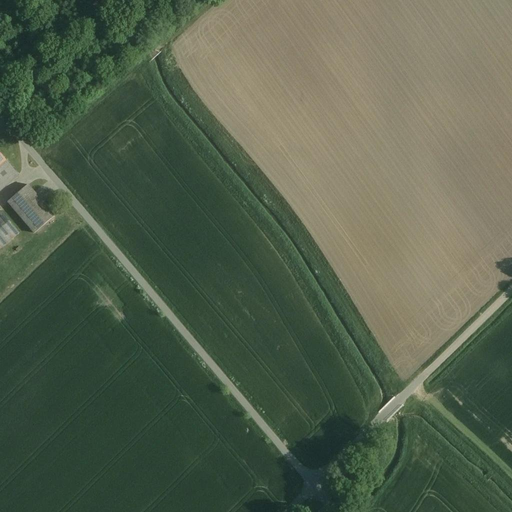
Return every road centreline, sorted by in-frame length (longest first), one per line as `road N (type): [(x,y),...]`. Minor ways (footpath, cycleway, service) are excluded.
road 1 (unclassified): [(0,115),(313,484)]
road 2 (unclassified): [(313,484),(511,290)]
road 3 (track): [(212,0),(34,156)]
